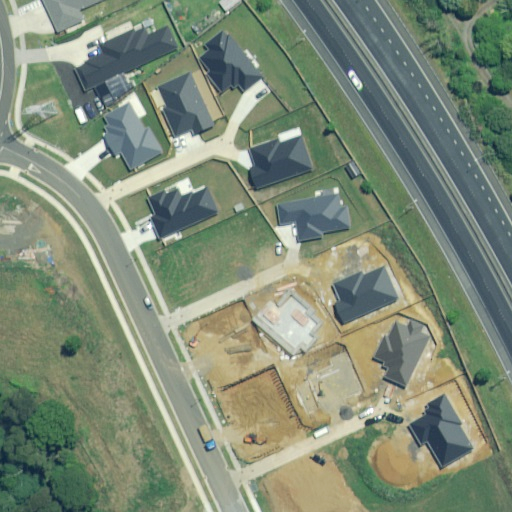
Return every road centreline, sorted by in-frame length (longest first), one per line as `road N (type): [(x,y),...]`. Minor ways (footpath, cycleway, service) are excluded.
road 1 (residential): [(0,137),(78,193),(107,234),(228,511)]
road 2 (motorway): [(511,336),(435,193),(305,0)]
road 3 (motorway): [(351,5),(511,267)]
